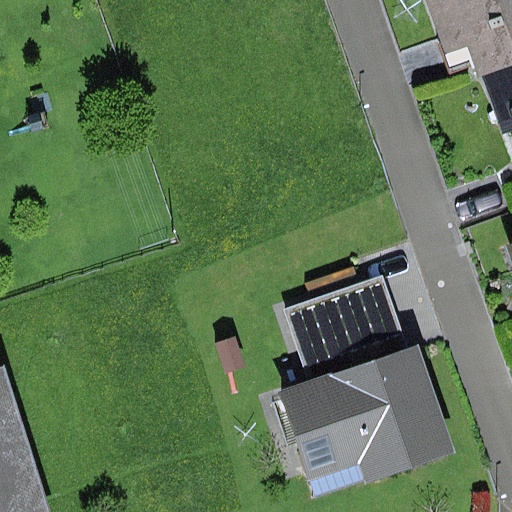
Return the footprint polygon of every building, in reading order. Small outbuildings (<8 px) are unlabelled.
[(511,0),(406,0),(426,56),(444,50),(456,85),(472,80),(511,66),(511,63),(504,40),(511,36),(511,0)] [(511,36),(504,40),(511,63),(511,66),(472,80),(488,127),(509,120),(511,128),(511,36)] [(306,375),(408,344),(386,271),(284,302),(306,375)] [(306,375),(270,386),(302,491),(441,449),(408,344),(306,375)] [(41,511),(0,379),(0,511),(41,511)]
